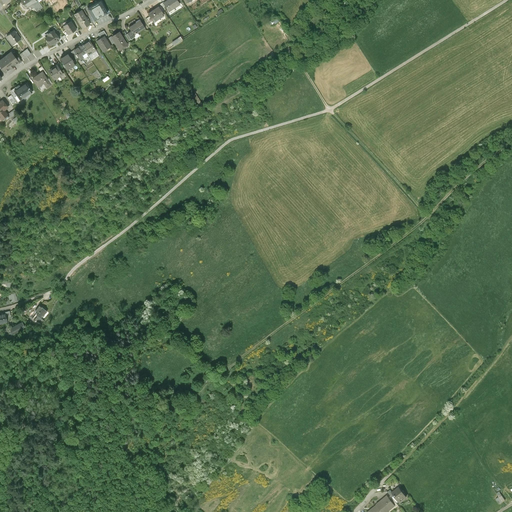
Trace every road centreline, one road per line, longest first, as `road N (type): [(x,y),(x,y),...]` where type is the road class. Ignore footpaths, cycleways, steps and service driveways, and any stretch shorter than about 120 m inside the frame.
road 1 (track): [(330,110),(228,141),(48,294)]
road 2 (track): [(427,216),(200,389)]
road 3 (track): [(507,0),(330,110)]
road 4 (track): [(511,338),(390,473)]
road 5 (residential): [(0,85),(151,0)]
road 6 (track): [(427,216),(330,110)]
